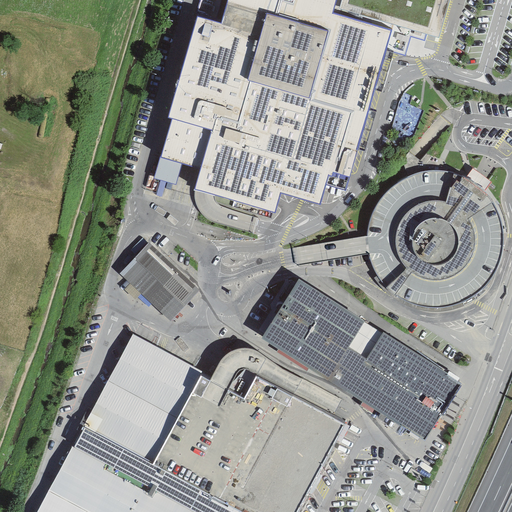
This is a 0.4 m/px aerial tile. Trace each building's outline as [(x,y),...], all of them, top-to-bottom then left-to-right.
[(225,0),(220,20),(197,12),(167,113),(172,114),(160,154),(199,166),(194,185),(274,209),(280,189),(320,201),(326,180),(344,185),(383,50),(403,56),(409,36),(419,40),(422,33),(438,37),(448,0),(225,0)] [(462,299),(476,291),(487,281),(495,268),(501,253),(502,237),(500,222),(495,208),(489,196),(484,189),(476,183),(466,176),(457,172),(446,170),(435,169),(422,170),(405,176),(391,184),(381,195),(373,208),(368,222),(366,236),(368,254),(372,267),(380,281),(389,290),(403,298),(417,303),(432,306),(448,304),(462,299)] [(197,291),(146,243),(116,275),(167,323),(197,291)] [(460,383),(297,280),(260,338),(423,441),(460,383)] [(153,461),(200,373),(202,370),(132,333),(82,424),(84,425),(153,461)] [(220,358),(209,377),(200,373),(153,461),(247,511),(294,511),(344,421),(332,415),(341,399),(281,367),(260,353),(253,348),(245,346),(238,346),(231,349),(225,353),(220,358)] [(247,511),(153,461),(84,425),(73,446),(71,445),(35,511),(247,511)]
